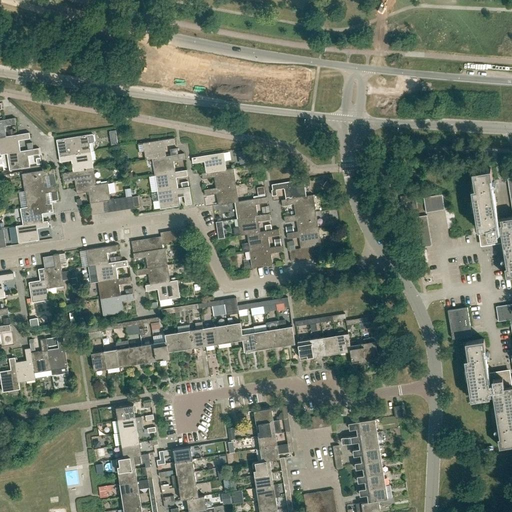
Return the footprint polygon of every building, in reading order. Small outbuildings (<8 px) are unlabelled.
[(0,137),(6,136),(5,125),(16,123),(15,117),(0,119),(0,137)] [(20,151),(21,150),(19,140),(30,138),(29,132),(6,136),(0,137),(0,154),(7,153),(20,151)] [(71,154),(91,151),(90,143),(94,142),(95,141),(94,135),(92,134),(88,134),(57,139),(59,153),(62,152),(63,155),(71,154)] [(166,156),(164,145),(175,143),(174,137),(143,142),(145,159),(152,158),(166,156)] [(28,149),(21,150),(20,151),(7,153),(10,170),(30,167),(29,155),(40,154),(39,147),(33,148),(28,149)] [(72,160),(73,171),(94,167),(91,151),(71,154),(63,155),(59,156),(60,162),(72,160)] [(227,169),(226,168),(224,152),(192,157),(193,163),(204,161),(206,172),(227,169)] [(175,172),(175,171),(173,161),(185,159),(184,153),(178,154),(171,155),(166,156),(152,158),(155,175),(175,172)] [(75,179),(76,187),(96,184),(94,167),(73,171),(62,172),(63,178),(64,181),(75,179)] [(216,187),(236,184),(233,167),(226,168),(227,169),(206,172),(202,172),(202,178),(214,176),(216,187)] [(491,193),(489,178),(492,177),(491,168),(472,171),(475,188),(472,189),(478,229),(479,229),(479,230),(481,243),(485,243),(501,240),(503,252),(506,251),(508,267),(505,267),(507,276),(511,275),(511,216),(499,218),(494,192),(491,193)] [(45,187),(43,176),(48,175),(49,183),(56,182),(54,169),(22,174),(25,190),(45,187)] [(157,191),(178,188),(176,177),(187,175),(187,169),(175,171),(175,172),(155,175),(157,191)] [(306,196),(306,195),(304,179),(272,184),(273,190),(271,190),(272,196),(277,195),(276,189),(284,188),(286,199),(306,196)] [(108,200),(111,199),(108,182),(96,184),(76,187),(77,193),(88,191),(90,202),(96,202),(102,201),(108,200)] [(235,201),(238,201),(236,184),(216,187),(204,189),(205,195),(217,193),(218,204),(235,201)] [(48,204),(48,203),(46,193),(51,192),(52,200),(59,199),(56,185),(45,187),(25,190),(27,207),(48,204)] [(178,188),(157,191),(150,192),(151,199),(153,200),(159,199),(160,208),(180,205),(179,194),(184,193),(185,204),(192,203),(189,186),(178,188)] [(402,211),(417,208),(416,201),(415,193),(400,196),(402,211)] [(296,215),(316,211),(313,194),(306,195),(306,196),(286,199),(281,199),(282,205),(294,204),(296,214),(296,215)] [(436,195),(438,210),(445,209),(442,196),(442,194),(436,195)] [(432,211),(438,210),(436,195),(430,196),(432,211)] [(258,215),(256,204),(267,202),(267,196),(238,201),(235,201),(238,218),(258,215)] [(426,212),(432,211),(430,196),(423,197),(426,212)] [(43,221),(42,213),(54,211),(52,202),(48,203),(48,204),(27,207),(20,208),(23,224),(23,225),(43,221)] [(298,231),(319,228),(316,211),(296,215),(296,214),(284,216),(285,222),(297,220),(298,231)] [(240,235),(247,234),(260,231),(259,221),(270,219),(269,213),(258,215),(238,218),(240,235)] [(413,223),(427,221),(426,215),(411,217),(413,223)] [(23,225),(23,224),(16,225),(19,242),(39,239),(37,228),(49,226),(48,220),(43,221),(23,225)] [(225,220),(218,221),(221,238),(228,237),(225,220)] [(414,230),(428,227),(427,221),(413,223),(414,230)] [(415,235),(430,233),(428,227),(414,230),(415,235)] [(279,228),(273,229),(260,231),(247,234),(250,250),(270,247),(268,236),(280,234),(279,228)] [(307,247),(313,246),(321,245),(319,228),(298,231),(287,233),(288,239),(299,237),(301,248),(307,247)] [(416,241),(431,239),(430,233),(415,235),(416,241)] [(145,251),(151,250),(150,238),(143,239),(145,251)] [(431,239),(416,241),(417,248),(432,245),(431,239)] [(95,265),(109,262),(107,252),(118,250),(117,244),(86,249),(88,266),(95,265)] [(282,251),(282,245),(270,247),(250,250),(252,267),(273,264),(271,253),(282,251)] [(313,246),(307,247),(309,259),(315,258),(313,246)] [(147,268),(168,265),(165,248),(163,248),(157,249),(151,250),(145,251),(139,252),(133,253),(134,259),(146,257),(147,268)] [(47,288),(48,288),(64,285),(59,253),(53,254),(55,266),(44,268),(47,288)] [(119,279),(119,278),(117,267),(128,265),(127,260),(109,262),(95,265),(98,282),(119,279)] [(150,284),(170,281),(168,265),(147,268),(136,269),(137,275),(148,273),(150,284)] [(49,299),(48,288),(47,288),(44,268),(38,269),(40,280),(29,282),(32,302),(49,299)] [(0,291),(4,291),(3,280),(14,278),(13,273),(0,274),(0,291)] [(121,295),(120,284),(130,282),(130,276),(119,278),(119,279),(98,282),(101,298),(121,295)] [(150,284),(145,285),(146,290),(158,289),(160,300),(161,307),(172,305),(171,298),(180,297),(177,280),(176,280),(172,280),(170,281),(150,284)] [(121,295),(101,298),(103,315),(124,312),(122,301),(133,299),(132,293),(121,295)] [(238,305),(236,297),(224,299),(225,304),(226,314),(239,312),(238,310),(247,308),(246,304),(238,305)] [(226,314),(225,304),(220,305),(212,306),(214,316),(226,314)] [(505,320),(510,319),(511,319),(508,304),(502,305),(505,320)] [(498,321),(505,320),(502,305),(496,306),(498,321)] [(452,338),(467,336),(465,327),(470,326),(467,306),(453,309),(448,309),(449,319),(452,338)] [(278,320),(279,327),(282,345),(295,343),(292,325),(286,326),(285,319),(278,320)] [(282,345),(279,327),(278,320),(266,322),(266,324),(270,347),(282,345)] [(206,345),(203,328),(202,322),(195,323),(196,329),(190,330),(193,347),(206,345)] [(242,333),(242,329),(240,322),(228,324),(231,341),(243,339),(242,334),(242,333)] [(0,331),(10,330),(9,324),(0,325),(0,343),(1,343),(0,337),(0,331)] [(218,343),(231,341),(228,324),(215,326),(218,343)] [(254,327),(255,331),(257,349),(270,347),(266,324),(254,326),(254,327)] [(206,345),(218,343),(215,326),(203,328),(206,345)] [(245,351),(257,349),(255,331),(254,327),(242,329),(242,333),(242,334),(243,339),(245,351)] [(181,349),(193,347),(190,330),(178,332),(181,349)] [(338,334),(336,335),(339,352),(350,350),(351,350),(350,344),(350,341),(348,332),(344,333),(343,330),(337,331),(338,334)] [(168,351),(181,349),(178,332),(165,334),(166,341),(168,351)] [(326,336),(323,337),(326,354),(339,352),(336,335),(331,335),(331,333),(326,334),(326,336)] [(154,343),(157,360),(170,358),(168,351),(166,341),(165,334),(153,336),(154,343)] [(297,336),(298,341),(301,358),(314,356),(311,339),(310,334),(297,336)] [(48,349),(51,370),(52,375),(68,372),(62,336),(62,335),(57,336),(59,348),(48,349)] [(314,356),(326,354),(323,337),(311,339),(314,356)] [(367,337),(362,338),(362,342),(365,360),(378,358),(375,340),(368,341),(367,337)] [(51,370),(48,349),(46,338),(40,339),(42,350),(32,352),(31,352),(35,372),(51,370)] [(511,384),(511,376),(510,371),(506,372),(490,375),(488,363),(485,363),(482,348),(485,348),(484,338),(466,341),(468,358),(465,359),(471,399),(488,396),(491,396),(496,422),(499,422),(501,437),(498,437),(500,446),(511,444),(511,384)] [(353,341),(350,341),(350,344),(351,350),(350,350),(352,362),(365,360),(362,342),(355,343),(355,342),(353,341)] [(142,345),(144,362),(157,360),(154,343),(142,345)] [(132,364),(144,362),(142,345),(129,347),(132,364)] [(120,366),(132,364),(129,347),(117,348),(120,366)] [(36,379),(35,372),(31,352),(32,352),(31,348),(25,348),(27,360),(16,361),(19,382),(36,379)] [(107,368),(120,366),(117,348),(104,350),(107,368)] [(94,370),(107,368),(104,350),(91,352),(94,370)] [(16,361),(15,357),(10,358),(11,369),(0,371),(3,392),(21,389),(19,382),(16,361)] [(118,420),(136,417),(134,405),(133,404),(116,407),(118,420)] [(277,420),(279,419),(284,419),(288,418),(288,413),(286,405),(282,406),(283,412),(281,412),(279,414),(279,415),(276,416),(277,419),(277,420)] [(395,418),(396,418),(403,417),(402,405),(393,406),(395,418)] [(274,420),(274,419),(272,407),(254,410),(256,423),(274,420)] [(120,432),(138,430),(144,429),(142,416),(136,417),(118,420),(120,432)] [(360,434),(344,437),(341,437),(342,444),(361,441),(362,447),(353,449),(354,456),(363,454),(364,461),(355,462),(356,469),(366,467),(367,474),(357,476),(358,482),(368,481),(369,487),(359,489),(360,495),(370,494),(371,500),(371,501),(379,499),(379,500),(388,498),(375,418),(348,422),(350,429),(359,427),(360,434)] [(281,432),(279,419),(277,420),(277,419),(274,419),(274,420),(256,423),(258,435),(276,433),(281,432)] [(230,451),(238,451),(237,427),(229,427),(230,451)] [(122,445),(140,442),(138,430),(120,432),(122,445)] [(278,445),(276,433),(258,435),(260,448),(278,445)] [(134,455),(134,456),(142,455),(142,454),(140,442),(122,445),(124,457),(134,455)] [(289,451),(288,443),(278,445),(260,448),(262,460),(270,459),(280,458),(279,453),(289,451)] [(334,446),(333,446),(335,458),(341,457),(339,445),(334,446)] [(175,461),(192,459),(190,446),(173,449),(175,461)] [(116,458),(118,471),(136,468),(135,463),(141,462),(141,463),(145,462),(143,454),(142,454),(142,455),(134,456),(134,455),(124,457),(116,458)] [(343,468),(342,465),(341,457),(335,458),(336,469),(337,469),(343,468)] [(177,474),(194,471),(192,459),(175,461),(177,474)] [(272,472),(270,459),(262,460),(252,462),(254,475),(272,472)] [(143,475),(147,475),(152,474),(150,466),(142,467),(143,475)] [(120,484),(138,481),(136,468),(118,471),(120,484)] [(179,486),(196,484),(194,471),(177,474),(171,475),(173,487),(179,486)] [(256,487),(274,484),(272,472),(254,475),(256,487)] [(226,479),(228,491),(238,489),(236,477),(226,479)] [(152,478),(138,481),(120,484),(122,496),(140,493),(139,489),(154,486),(152,478)] [(109,489),(114,489),(114,484),(101,485),(102,496),(109,495),(109,489)] [(198,496),(196,484),(179,486),(181,499),(187,498),(198,496)] [(274,484),(256,487),(258,500),(276,497),(279,496),(277,484),(274,484)] [(252,500),(249,489),(244,490),(247,501),(252,500)] [(124,508),(142,505),(140,493),(122,496),(124,508)] [(189,511),(207,508),(204,495),(198,496),(187,498),(189,511)] [(260,511),(278,509),(276,497),(258,500),(260,511)] [(380,511),(379,500),(379,499),(371,501),(371,500),(361,502),(357,503),(358,511),(380,511)]
